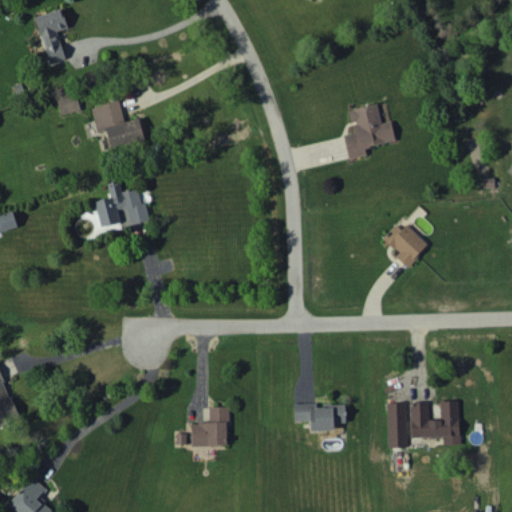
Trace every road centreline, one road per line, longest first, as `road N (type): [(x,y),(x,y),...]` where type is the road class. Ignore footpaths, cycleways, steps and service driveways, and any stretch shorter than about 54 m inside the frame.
road 1 (residential): [(135,336),(511,323)]
road 2 (residential): [(292,333),(280,144),(249,49),(222,0)]
